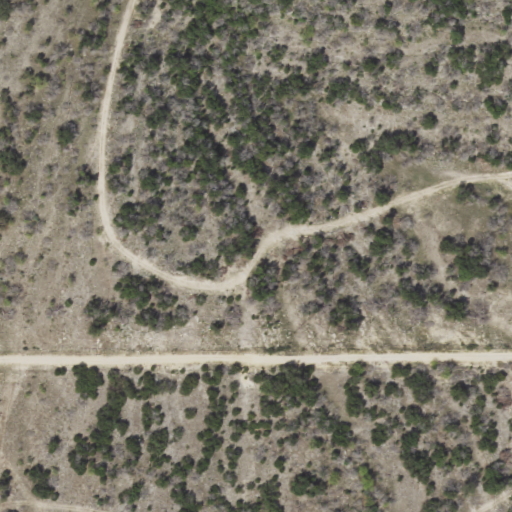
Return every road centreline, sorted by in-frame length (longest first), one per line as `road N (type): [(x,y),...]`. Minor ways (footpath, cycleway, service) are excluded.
road 1 (residential): [(22,511),(498,493),(511,451),(503,349),(448,265),(433,205)]
road 2 (residential): [(511,190),(443,190),(433,205),(167,285),(112,260),(87,201),(115,0)]
road 3 (residential): [(511,349),(0,351)]
